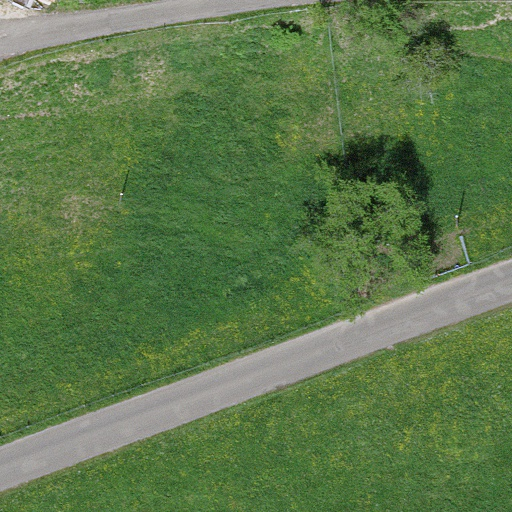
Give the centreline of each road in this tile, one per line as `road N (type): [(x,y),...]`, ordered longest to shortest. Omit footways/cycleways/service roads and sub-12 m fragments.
road 1 (residential): [(511,282),(0,467)]
road 2 (residential): [(0,40),(240,0)]
